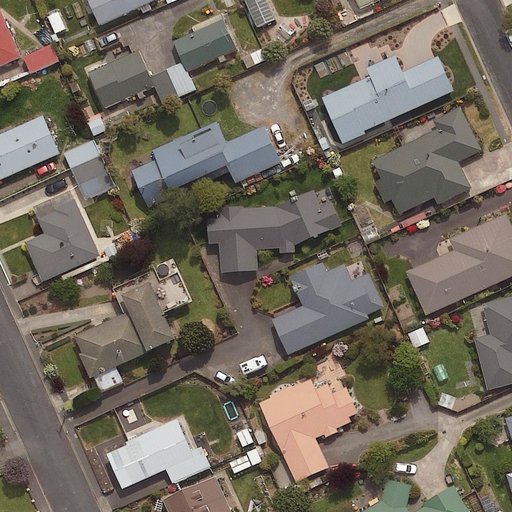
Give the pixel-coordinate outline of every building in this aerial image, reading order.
[(147,0),(88,0),(99,22),(147,0)] [(278,20),(268,0),(248,0),(245,2),(258,29),(278,20)] [(235,46),(222,16),(173,38),(187,67),(235,46)] [(0,73),(26,62),(6,17),(0,19),(0,73)] [(153,81),(137,47),(89,69),(104,103),(153,81)] [(60,63),(54,48),(26,59),(32,74),(60,63)] [(361,131),(452,91),(436,55),(399,71),(392,55),(364,67),(368,77),(320,98),(340,144),(363,134),(361,131)] [(197,91),(185,64),(154,78),(166,105),(197,91)] [(480,150),(457,106),(430,120),(434,128),(369,161),(378,180),(372,183),(382,203),(388,200),(395,215),(431,197),(435,205),(469,188),(456,162),(480,150)] [(0,176),(59,150),(42,112),(0,130),(0,176)] [(280,160),(264,124),(227,140),(217,118),(152,147),(156,156),(131,167),(148,205),(173,194),(169,186),(226,161),(235,180),(280,160)] [(117,188),(96,142),(67,155),(87,201),(117,188)] [(321,204),(313,188),(276,204),(244,206),(244,202),(218,204),(219,213),(206,214),(207,240),(219,240),(221,270),(258,268),(257,247),(279,245),(279,250),(295,249),(294,242),(341,222),(331,199),(321,204)] [(99,252),(73,196),(53,206),(54,209),(37,217),(44,230),(24,239),(42,278),(99,252)] [(511,272),(511,224),(506,211),(450,236),(454,247),(406,268),(426,312),(511,272)] [(383,305),(368,271),(351,278),(344,262),(326,269),(322,261),(291,274),(304,303),(273,317),(288,352),(370,316),(368,312),(383,305)] [(175,336),(148,277),(121,289),(129,307),(74,332),(82,349),(78,351),(89,375),(175,336)] [(511,293),(483,301),(491,332),(475,337),(488,387),(511,381),(511,293)] [(316,387),(311,376),(259,400),(296,480),(328,464),(315,436),(324,432),(325,435),(338,429),(337,427),(350,420),(348,415),(358,410),(346,385),(335,390),(330,380),(316,387)] [(193,454),(176,417),(126,439),(127,442),(106,451),(122,486),(193,454)] [(264,463),(258,450),(231,462),(236,475),(264,463)] [(232,511),(215,473),(163,497),(169,511),(232,511)] [(471,511),(454,482),(422,501),(423,503),(411,511),(406,504),(411,483),(387,477),(382,498),(357,511),(471,511)]
